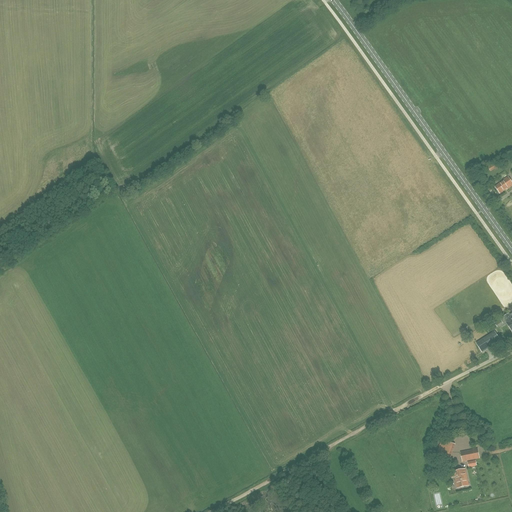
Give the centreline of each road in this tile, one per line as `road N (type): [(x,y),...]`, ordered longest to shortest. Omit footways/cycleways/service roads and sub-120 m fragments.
road 1 (secondary): [(511,249),(333,0)]
road 2 (track): [(211,511),(437,387)]
